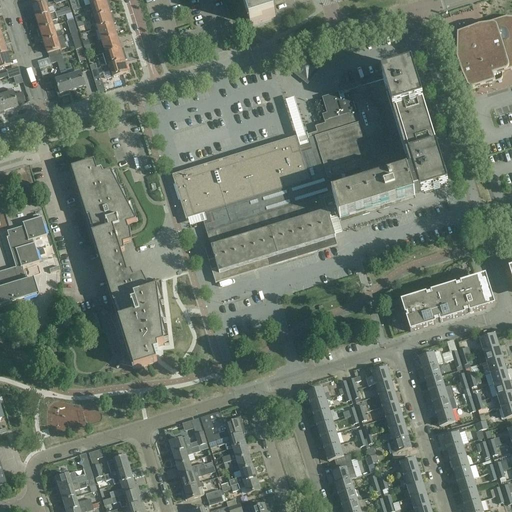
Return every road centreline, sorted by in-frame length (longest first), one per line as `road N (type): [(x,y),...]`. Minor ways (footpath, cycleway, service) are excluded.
road 1 (residential): [(507,313),(414,8)]
road 2 (tertiary): [(42,126),(338,31)]
road 3 (residential): [(448,511),(395,349)]
road 4 (residential): [(37,502),(31,468),(140,426)]
road 5 (residential): [(325,511),(286,383)]
road 6 (residential): [(5,0),(42,126)]
road 7 (residential): [(290,511),(252,392)]
